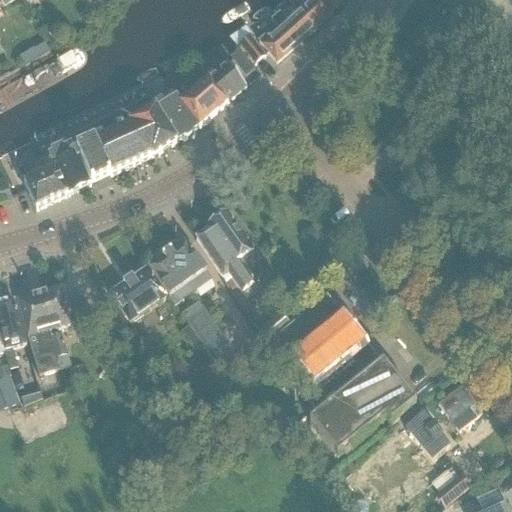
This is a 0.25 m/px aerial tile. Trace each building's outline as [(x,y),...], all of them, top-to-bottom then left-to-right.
[(0,0),(0,3),(4,10),(18,0),(0,0)] [(288,25),(302,43),(318,29),(314,24),(327,13),(330,17),(340,7),(333,0),(321,0),(318,3),(315,1),(288,25)] [(302,43),(288,25),(287,25),(280,17),(271,24),(275,29),(259,44),(277,64),(302,43)] [(253,68),(266,58),(251,38),(238,48),(253,68)] [(180,90),(187,98),(179,104),(180,105),(179,105),(198,130),(201,129),(205,129),(209,126),(209,121),(246,90),(226,66),(195,91),(189,84),(180,90)] [(157,113),(176,144),(198,130),(179,105),(180,105),(179,104),(177,101),(175,100),(156,112),(157,113)] [(157,113),(156,112),(149,101),(129,114),(135,123),(131,125),(124,113),(70,140),(73,148),(49,158),(54,169),(54,168),(56,171),(55,171),(68,198),(91,188),(109,180),(109,179),(150,160),(151,161),(176,145),(176,144),(157,113)] [(54,169),(49,158),(17,172),(36,213),(68,198),(55,171),(56,171),(54,168),(54,169)] [(260,294),(244,272),(259,261),(227,216),(206,230),(208,232),(195,240),(223,280),(228,277),(241,296),(246,304),(260,294)] [(205,275),(185,245),(171,255),(170,253),(161,259),(163,261),(148,271),(168,300),(167,301),(174,310),(182,304),(180,302),(193,293),(195,295),(210,284),(204,276),(205,275)] [(166,300),(146,272),(133,281),(132,280),(123,286),(124,287),(109,297),(129,326),(166,300)] [(56,360),(57,360),(61,372),(70,370),(60,336),(58,337),(56,332),(70,328),(59,290),(37,297),(56,360)] [(61,372),(57,360),(56,360),(37,297),(17,303),(39,379),(61,372)] [(325,297),(290,327),(274,341),(316,392),(349,365),(362,382),(309,426),(337,460),(385,420),(391,427),(415,407),(382,366),(382,367),(368,349),(340,315),(339,316),(325,297)] [(0,307),(0,345),(2,345),(10,373),(18,370),(12,351),(26,347),(13,303),(0,307)] [(182,318),(189,328),(202,347),(218,369),(234,358),(198,306),(182,318)] [(290,327),(280,314),(258,331),(269,344),(290,327)] [(194,353),(202,347),(189,328),(180,334),(194,353)] [(81,369),(69,373),(72,383),(84,380),(81,369)] [(10,377),(14,389),(23,386),(19,374),(10,377)] [(14,392),(10,381),(0,385),(0,409),(1,411),(19,404),(15,392),(14,392)] [(432,429),(423,418),(406,432),(409,436),(400,443),(397,440),(355,475),(386,511),(392,511),(440,472),(432,463),(449,449),(439,437),(440,437),(433,428),(432,429)] [(147,457),(133,468),(142,478),(155,467),(147,457)] [(460,479),(436,500),(445,511),(470,491),(460,479)]
